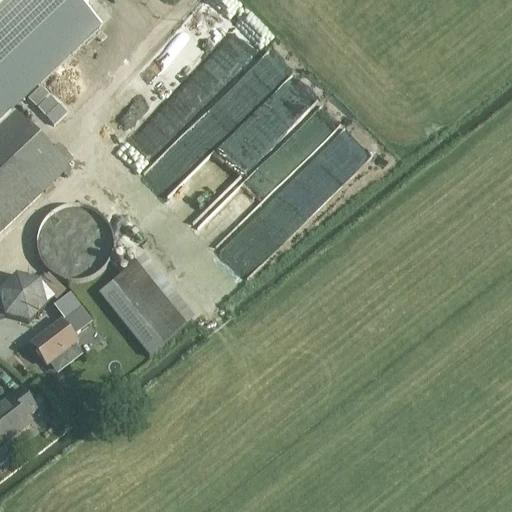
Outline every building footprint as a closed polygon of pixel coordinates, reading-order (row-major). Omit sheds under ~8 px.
[(0,0),(0,120),(13,109),(99,28),(71,0),(0,0)] [(223,192),(314,104),(264,53),(219,98),(188,67),(140,114),(124,98),(106,116),(121,131),(111,141),(166,198),(198,167),(223,192)] [(0,234),(69,170),(65,166),(71,161),(57,146),(52,151),(13,109),(0,120),(0,234)] [(299,148),(295,152),(303,159),(327,134),(309,117),(288,138),(299,148)] [(102,263),(99,215),(68,218),(68,222),(60,222),(63,266),(102,263)] [(143,259),(98,295),(149,358),(194,322),(143,259)] [(0,301),(4,320),(29,326),(53,299),(56,302),(65,293),(47,275),(40,283),(15,277),(0,292),(0,301)] [(31,346),(47,367),(76,344),(61,324),(31,346)] [(0,450),(29,428),(24,421),(36,412),(20,391),(0,405),(0,450)]
